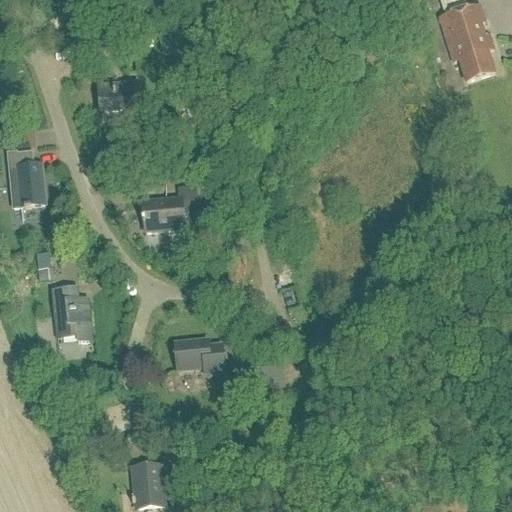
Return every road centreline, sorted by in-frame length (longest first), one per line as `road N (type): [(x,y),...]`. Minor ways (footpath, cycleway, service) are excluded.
road 1 (track): [(321,370),(273,315),(243,302),(181,296),(131,271),(68,158),(24,0)]
road 2 (unclassified): [(268,511),(315,379),(335,348),(372,314),(511,231)]
road 3 (track): [(273,315),(260,235),(274,70),(258,30),(231,0)]
